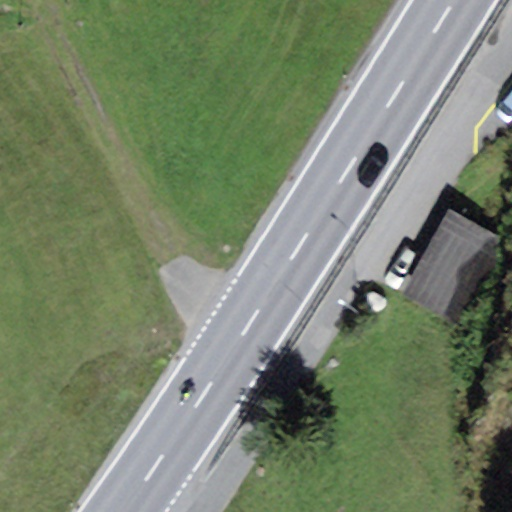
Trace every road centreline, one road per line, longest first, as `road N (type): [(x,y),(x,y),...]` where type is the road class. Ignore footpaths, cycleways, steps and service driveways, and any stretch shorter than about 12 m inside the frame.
road 1 (primary): [(134,511),(462,0)]
road 2 (track): [(223,376),(36,0)]
